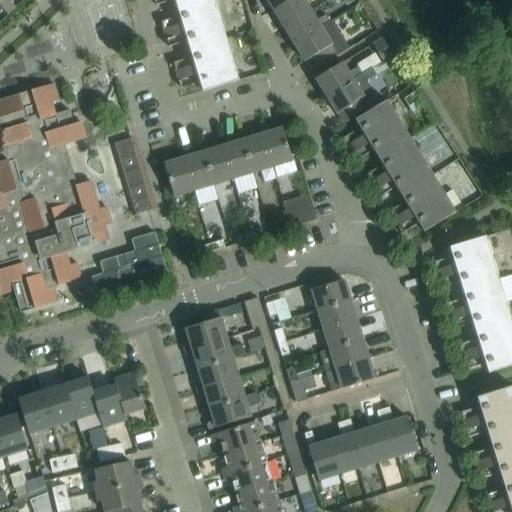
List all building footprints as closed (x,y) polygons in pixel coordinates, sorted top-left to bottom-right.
[(177,8),(204,0),(153,0),(155,6),(175,0),(177,8)] [(189,50),(226,39),(213,0),(204,0),(177,8),(179,16),(160,22),(168,48),(187,42),(189,50)] [(265,0),(272,10),(288,0),(265,0)] [(282,27),(310,10),(304,1),(304,0),(288,0),(272,10),(282,27)] [(293,44),(329,22),(325,15),(316,21),(310,10),(282,27),(293,44)] [(331,21),(329,22),(293,44),(304,62),(310,59),(316,69),(349,49),(331,21)] [(226,39),(189,50),(192,58),(173,64),(180,89),(199,83),(202,92),(238,81),(226,39)] [(382,39),(372,45),(382,62),(392,56),(382,39)] [(325,96),(362,75),(357,68),(348,73),(342,63),(315,79),(325,96)] [(362,75),(325,96),(336,115),(342,111),(349,122),(370,108),(364,98),(373,92),(366,81),(375,75),(371,69),(362,75)] [(54,85),(0,101),(0,147),(17,144),(21,156),(0,163),(0,295),(14,292),(20,313),(58,302),(53,288),(82,281),(76,263),(70,266),(66,254),(108,241),(105,227),(111,225),(106,209),(100,211),(90,182),(77,187),(68,158),(65,159),(63,146),(85,138),(79,124),(72,124),(69,111),(56,115),(52,102),(59,101),(54,85)] [(410,138),(398,120),(387,101),(354,121),(359,129),(342,139),(356,162),(373,151),(377,158),(410,138)] [(262,135),(271,168),(292,162),(282,129),(262,135)] [(252,174),(271,168),(262,135),(242,141),(252,174)] [(432,175),(421,157),(410,138),(377,158),(382,165),(365,176),(379,198),(396,188),(400,195),(432,175)] [(131,140),(112,145),(133,215),(153,209),(132,139),(131,140)] [(233,179),(252,174),(242,141),(223,147),(233,179)] [(213,185),(233,179),(223,147),(203,152),(213,185)] [(194,191),(213,185),(203,152),(184,158),(194,191)] [(173,197),(194,191),(184,158),(163,164),(173,197)] [(453,209),(443,194),(435,180),(441,176),(442,178),(455,170),(455,168),(461,164),(458,160),(432,176),(432,175),(400,195),(404,202),(387,212),(401,235),(418,225),(423,233),(466,206),(463,202),(453,209)] [(282,203),(290,229),(316,221),(309,195),(282,203)] [(277,232),(290,229),(282,203),(269,207),(277,232)] [(251,240),(264,237),(261,229),(249,233),(251,240)] [(102,274),(91,277),(98,301),(169,280),(154,233),(131,240),(134,252),(99,262),(102,274)] [(238,244),(251,240),(249,233),(236,237),(238,244)] [(498,279),(492,258),(485,237),(449,248),(452,257),(433,263),(441,288),(460,282),(462,290),(498,279)] [(212,252),(224,248),(222,241),(209,244),(212,252)] [(199,256),(212,252),(209,244),(197,248),(199,256)] [(511,320),(505,300),(498,279),(462,290),(465,298),(446,304),(453,330),(472,324),(475,332),(511,320)] [(317,311),(350,301),(344,280),(311,290),(317,311)] [(300,289),(282,293),(288,316),(305,312),(300,289)] [(258,329),(266,326),(257,298),(243,303),(249,322),(251,329),(257,327),(258,329)] [(323,330),(356,320),(350,301),(317,311),(323,330)] [(269,317),(277,315),(273,302),(265,304),(269,317)] [(183,351),(226,338),(217,310),(200,315),(202,323),(185,329),(189,342),(184,344),(182,348),(183,351)] [(329,350),(362,340),(356,320),(323,330),(329,350)] [(511,366),(511,323),(511,320),(475,332),(477,340),(458,345),(466,371),(485,365),(488,374),(511,366)] [(264,348),(272,346),(266,326),(258,329),(264,348)] [(277,344),(285,342),(281,329),(273,331),(277,344)] [(197,368),(243,354),(240,344),(229,347),(226,338),(183,351),(185,356),(188,358),(193,357),(197,368)] [(335,369),(368,359),(362,340),(329,350),(335,369)] [(285,342),(277,344),(281,356),(288,354),(285,342)] [(270,367),(277,365),(272,346),(264,348),(270,367)] [(195,390),(238,377),(232,358),(243,355),(243,354),(197,368),(201,381),(196,383),(194,387),(195,390)] [(368,359),(335,369),(341,389),(374,379),(368,359)] [(276,387),(284,385),(277,365),(270,367),(276,387)] [(308,366),(294,370),(297,381),(312,377),(308,366)] [(289,383),(297,381),(294,370),(293,368),(286,371),(289,383)] [(115,386),(125,414),(145,408),(138,387),(142,386),(139,376),(135,378),(134,374),(113,381),(115,386)] [(209,407),(244,397),(238,377),(195,390),(197,395),(200,397),(205,395),(209,407)] [(297,381),(289,383),(295,403),(306,400),(303,391),(315,388),(312,377),(297,381)] [(97,412),(93,393),(88,378),(64,386),(74,419),(97,412)] [(284,385),(276,387),(282,408),(290,405),(284,385)] [(51,427),(74,419),(64,386),(41,393),(51,427)] [(127,420),(125,414),(115,386),(93,393),(97,412),(102,428),(127,420)] [(511,433),(511,387),(477,398),(479,407),(460,413),(468,438),(487,432),(489,440),(511,433)] [(29,434),(51,427),(41,393),(18,400),(29,434)] [(244,397),(209,407),(213,420),(208,422),(206,426),(207,430),(250,417),(247,408),(259,404),(255,394),(244,397)] [(382,410),(396,456),(417,450),(407,417),(393,422),(389,408),(382,410)] [(377,462),(396,456),(382,410),(376,412),(380,426),(367,430),(377,462)] [(0,420),(0,446),(3,457),(27,449),(17,415),(0,420)] [(280,435),(291,432),(287,420),(276,423),(280,435)] [(377,462),(367,430),(354,434),(350,420),(343,422),(358,468),(377,462)] [(338,474),(358,468),(343,422),(337,424),(341,438),(328,442),(338,474)] [(223,454),(260,442),(254,423),(210,436),(213,443),(219,441),(223,454)] [(291,432),(280,435),(284,448),(295,444),(291,432)] [(338,474),(328,442),(315,446),(311,432),(304,434),(318,481),(338,474)] [(511,478),(511,433),(489,440),(492,448),(473,454),(481,479),(500,473),(502,481),(511,478)] [(222,475),(265,461),(260,442),(223,454),(227,467),(221,469),(222,475)] [(112,459),(124,457),(121,443),(109,446),(112,459)] [(100,461),(112,459),(109,446),(97,449),(100,461)] [(292,474),(303,471),(297,452),(286,455),(292,474)] [(65,470),(77,467),(74,455),(62,458),(65,470)] [(52,473),(65,470),(62,458),(49,460),(52,473)] [(36,461),(22,465),(26,479),(40,475),(36,461)] [(235,492),(271,481),(265,461),(222,475),(225,482),(231,480),(235,492)] [(96,493),(140,482),(138,474),(133,475),(130,462),(95,470),(98,481),(93,482),(96,493)] [(13,488),(25,484),(22,471),(9,475),(13,488)] [(299,494),(310,491),(307,483),(303,471),(292,474),(296,487),(299,494)] [(511,511),(511,478),(502,481),(505,489),(486,495),(490,511),(511,511)] [(233,511),(240,511),(277,501),(271,481),(235,492),(239,506),(233,508),(233,511)] [(104,511),(106,511),(139,504),(137,492),(142,491),(140,482),(96,493),(98,502),(102,501),(104,511)] [(55,501),(67,498),(64,485),(52,488),(55,501)] [(310,491),(299,494),(301,502),(304,511),(313,511),(316,511),(312,499),(310,491)] [(33,511),(50,511),(46,493),(29,501),(33,511)] [(67,498),(55,501),(57,511),(61,511),(70,510),(67,498)] [(280,511),(277,501),(240,511),(280,511)]
